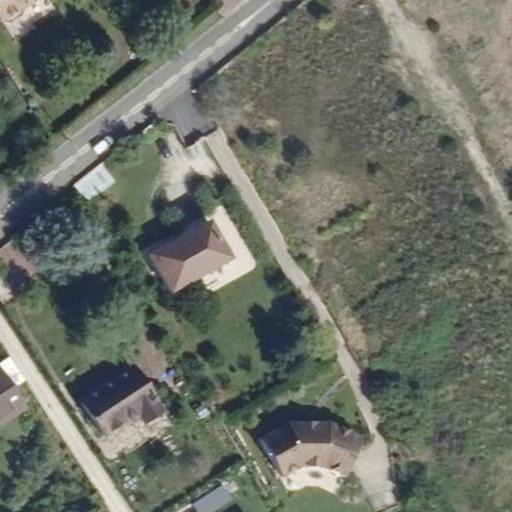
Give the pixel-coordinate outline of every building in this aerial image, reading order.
[(0,0),(0,24),(38,2),(36,0),(0,0)] [(343,159),(411,119),(383,72),(315,112),(343,159)] [(99,164),(72,186),(86,203),(112,181),(99,164)] [(511,279),(453,168),(320,238),(406,401),(511,345),(511,279)] [(224,263),(203,224),(143,257),(164,295),(224,263)] [(0,418),(17,408),(4,387),(16,380),(0,355),(0,418)] [(152,412),(122,367),(71,401),(95,437),(127,416),(133,425),(152,412)] [(338,474),(352,436),(342,433),(343,430),(318,422),(307,424),(308,427),(293,429),(293,425),(281,427),(252,444),(274,480),(293,469),(314,466),(338,474)]
